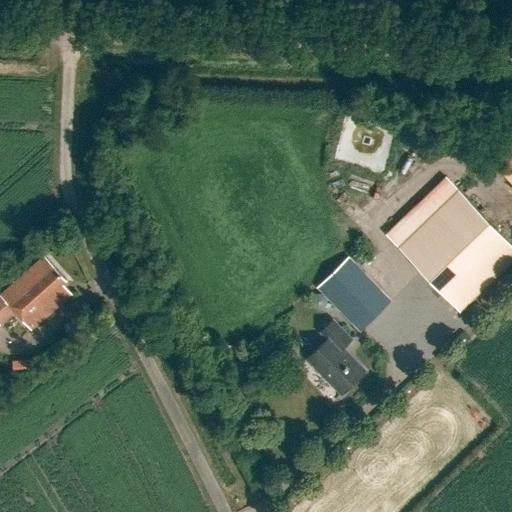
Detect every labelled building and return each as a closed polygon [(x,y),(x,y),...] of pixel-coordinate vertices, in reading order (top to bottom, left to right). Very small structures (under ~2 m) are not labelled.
[(511,152),(498,166),(511,181),(511,152)] [(511,261),(511,246),(458,190),(398,248),(459,311),(511,261)] [(0,314),(4,319),(14,311),(31,330),(71,294),(62,283),(66,280),(44,256),(0,295),(0,314)] [(351,256),(319,288),(362,332),(394,300),(351,256)] [(320,332),(327,339),(307,358),(342,394),(364,372),(341,348),(351,339),(332,320),(320,332)]
